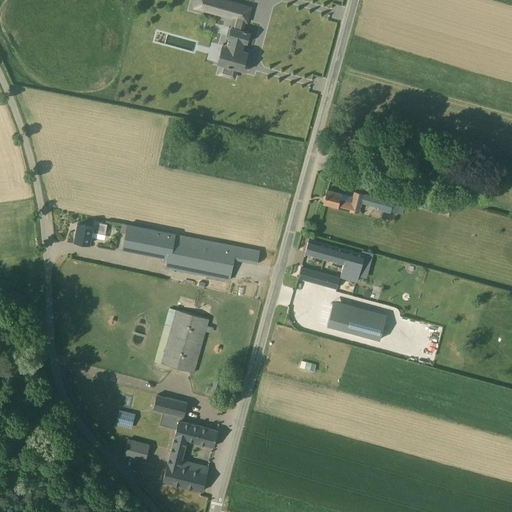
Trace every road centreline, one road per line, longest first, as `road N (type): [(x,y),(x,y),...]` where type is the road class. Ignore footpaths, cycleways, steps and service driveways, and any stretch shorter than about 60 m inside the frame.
road 1 (unclassified): [(213,511),(353,0)]
road 2 (unclassified): [(152,511),(91,441),(55,381),(43,239),(0,84)]
